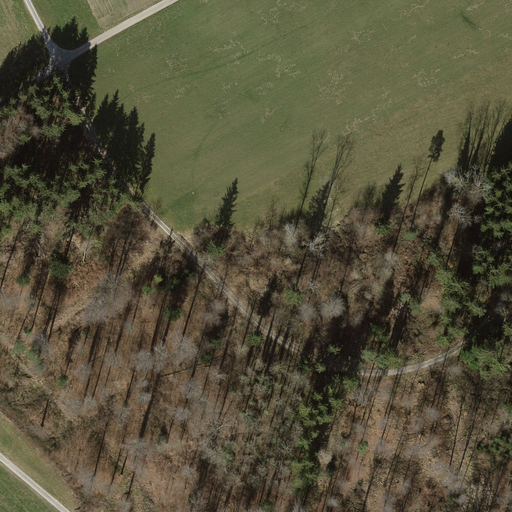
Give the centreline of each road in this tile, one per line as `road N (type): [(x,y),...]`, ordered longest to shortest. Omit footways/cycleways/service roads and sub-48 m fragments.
road 1 (track): [(27,0),(122,183),(266,331),(306,354),(363,364),(424,357),(471,335),(511,285)]
road 2 (residential): [(172,0),(0,105)]
